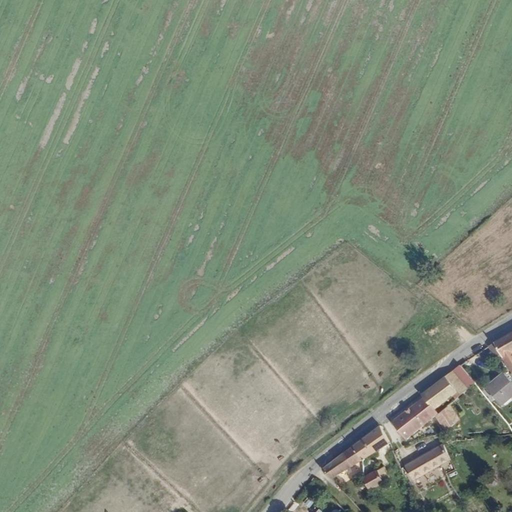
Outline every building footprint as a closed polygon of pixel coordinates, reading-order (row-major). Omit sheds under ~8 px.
[(510,357),(511,355),(511,344),(509,340),(502,344),(510,357)] [(458,396),(460,400),(482,385),(466,365),(425,394),(427,398),(440,416),(444,413),(440,409),(458,396)] [(507,405),(511,401),(511,376),(510,374),(494,388),(499,395),(497,397),(500,401),(503,399),(507,405)] [(410,438),(413,436),(440,416),(427,398),(397,420),(410,438)] [(451,430),(460,423),(450,408),(444,413),(440,416),(448,427),(451,430)] [(327,467),(337,476),(397,439),(389,427),(387,423),(327,467)] [(404,465),(412,478),(448,455),(441,444),(404,465)] [(365,490),(383,481),(377,469),(360,478),(365,490)]
